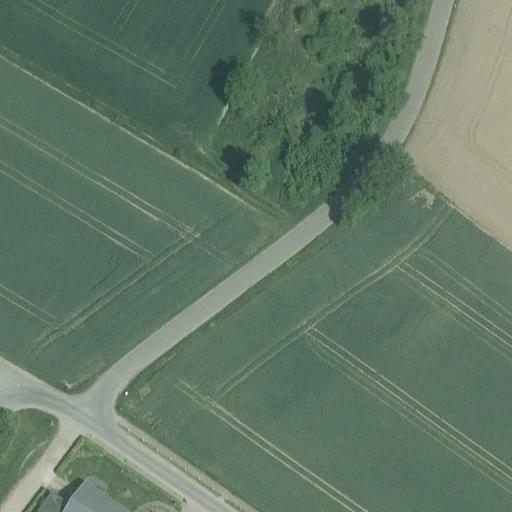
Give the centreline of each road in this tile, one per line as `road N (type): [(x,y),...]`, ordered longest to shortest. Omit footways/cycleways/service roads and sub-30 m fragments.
road 1 (unclassified): [(443,0),(403,121),(356,190),(129,363),(82,418)]
road 2 (unclassified): [(218,511),(82,418)]
